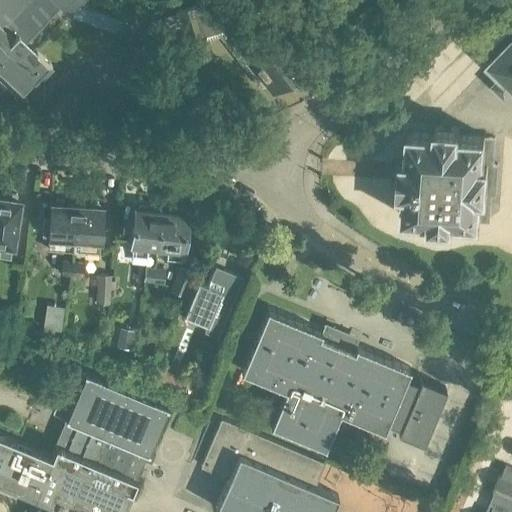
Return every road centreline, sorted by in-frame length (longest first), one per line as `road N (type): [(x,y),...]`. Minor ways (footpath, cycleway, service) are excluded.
road 1 (residential): [(511,338),(414,291),(304,221),(266,153)]
road 2 (residential): [(266,153),(0,146)]
road 3 (residential): [(266,153),(390,72),(463,0)]
